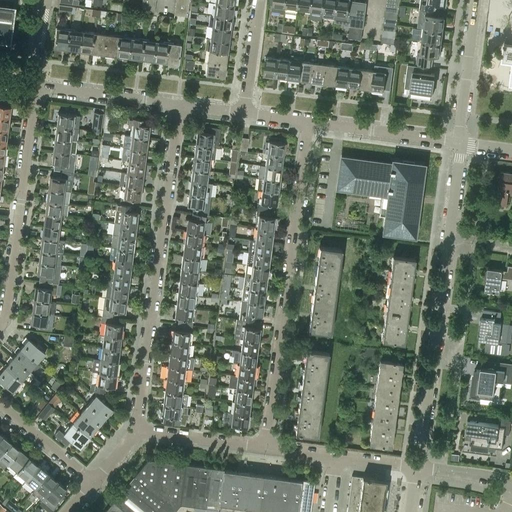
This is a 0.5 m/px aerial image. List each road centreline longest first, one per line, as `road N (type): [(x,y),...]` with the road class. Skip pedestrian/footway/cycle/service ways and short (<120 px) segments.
road 1 (residential): [(138,430),(178,104)]
road 2 (residential): [(265,446),(307,121)]
road 3 (residential): [(0,326),(34,85)]
road 4 (residential): [(417,467),(448,236)]
road 5 (residential): [(459,142),(307,121)]
road 6 (residential): [(178,104),(34,85)]
road 7 (residential): [(459,142),(475,0)]
road 8 (residential): [(265,446),(138,430)]
road 9 (residential): [(94,484),(0,405)]
